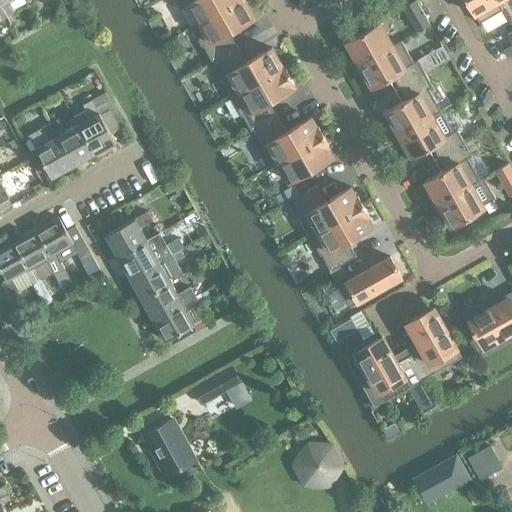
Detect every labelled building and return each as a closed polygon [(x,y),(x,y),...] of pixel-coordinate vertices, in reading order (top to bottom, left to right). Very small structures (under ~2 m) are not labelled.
[(8,0),(0,0),(0,4),(7,17),(16,12),(8,0)] [(190,26),(190,27),(237,0),(191,0),(188,2),(199,21),(190,26)] [(254,17),(244,0),(237,0),(190,27),(202,46),(203,46),(212,61),(237,46),(229,31),(254,17)] [(416,0),(414,0),(403,6),(417,31),(429,24),(416,0)] [(502,10),(496,0),(466,0),(479,22),(502,10)] [(346,41),(359,64),(392,45),(380,22),(346,41)] [(392,75),(399,87),(425,72),(417,59),(405,66),(392,45),(359,64),(371,87),(392,75)] [(219,77),(230,97),(284,66),(283,65),(282,66),(271,47),(246,61),(237,46),(212,61),(220,76),(219,77)] [(427,54),(417,59),(418,60),(424,71),(424,72),(434,66),(427,54)] [(284,66),(230,97),(241,116),(242,115),(251,130),(277,116),(268,101),(294,86),(293,85),(294,84),(284,66)] [(405,99),(385,111),(398,134),(440,110),(428,88),(432,86),(425,72),(399,87),(405,99)] [(94,153),(115,141),(98,111),(96,107),(110,100),(105,91),(92,99),(83,104),(86,110),(73,117),(77,123),(94,153)] [(440,110),(398,134),(411,156),(431,145),(438,157),(464,142),(457,129),(452,131),(440,110)] [(269,166),(323,136),(318,126),(316,127),(311,117),(285,131),(277,116),(251,130),(259,146),(258,146),(269,166)] [(73,165),(94,153),(77,123),(65,130),(58,118),(49,123),(73,165)] [(51,177),(73,165),(49,123),(28,135),(51,177)] [(323,136),(269,166),(270,167),(278,162),(289,181),(333,156),(327,146),(328,145),(323,136)] [(425,180),(437,203),(471,184),(459,162),(472,155),(464,142),(438,157),(445,169),(425,180)] [(509,194),(511,192),(511,169),(508,163),(496,170),(509,194)] [(0,180),(0,202),(9,197),(0,180)] [(309,236),(363,205),(357,196),(356,196),(350,186),(325,201),(316,185),(299,194),(293,184),(283,190),(289,201),(290,200),(299,215),(298,216),(309,236)] [(471,184),(437,203),(450,226),(484,207),(471,184)] [(321,255),(322,256),(330,270),(329,270),(335,281),(345,275),(339,265),(356,256),(347,240),(372,225),(367,215),(368,215),(363,205),(309,236),(320,255),(321,255)] [(106,234),(118,255),(147,239),(147,238),(140,226),(152,220),(148,210),(106,234)] [(75,226),(67,231),(59,216),(36,229),(59,269),(63,266),(56,254),(74,244),(80,254),(88,249),(75,226)] [(14,241),(29,269),(37,281),(59,269),(36,229),(14,241)] [(118,255),(130,276),(172,253),(167,245),(159,231),(147,238),(147,239),(118,255)] [(19,291),(12,278),(25,271),(32,284),(37,281),(29,269),(14,241),(0,249),(0,269),(6,280),(1,282),(9,296),(19,291)] [(142,297),(171,281),(164,268),(176,261),(172,253),(130,276),(142,297)] [(401,276),(390,256),(337,286),(349,306),(401,276)] [(66,272),(57,277),(63,288),(72,282),(66,272)] [(153,318),(183,302),(195,295),(190,286),(178,293),(171,281),(142,297),(153,318)] [(153,318),(166,340),(194,323),(187,310),(200,303),(195,295),(183,302),(153,318)] [(507,298),(483,311),(471,319),(470,318),(469,319),(474,329),(472,330),(474,334),(477,333),(484,346),(486,345),(485,345),(511,329),(511,302),(509,296),(507,297),(507,298)] [(408,324),(418,341),(421,348),(409,355),(422,379),(461,357),(456,347),(455,346),(434,309),(433,307),(406,322),(407,324),(408,324)] [(351,318),(330,330),(337,341),(357,329),(351,318)] [(396,362),(392,356),(382,338),(383,338),(382,336),(355,352),(356,353),(377,390),(378,392),(378,391),(384,401),(408,387),(423,412),(437,404),(422,379),(409,355),(396,362)] [(202,404),(223,392),(228,390),(218,372),(192,387),(202,404)] [(198,457),(175,417),(142,434),(165,476),(198,457)] [(394,422),(382,429),(387,437),(399,430),(394,422)] [(344,466),(344,465),(344,464),(333,443),(333,442),(306,441),(305,442),(292,462),(292,463),(293,465),(302,485),(303,485),(304,486),(329,486),(330,486),(344,466)] [(469,457),(481,479),(502,467),(490,445),(469,457)] [(456,452),(412,477),(427,503),(471,478),(456,452)] [(0,511),(5,510),(0,500),(0,497),(9,492),(4,484),(0,486),(0,511)]
